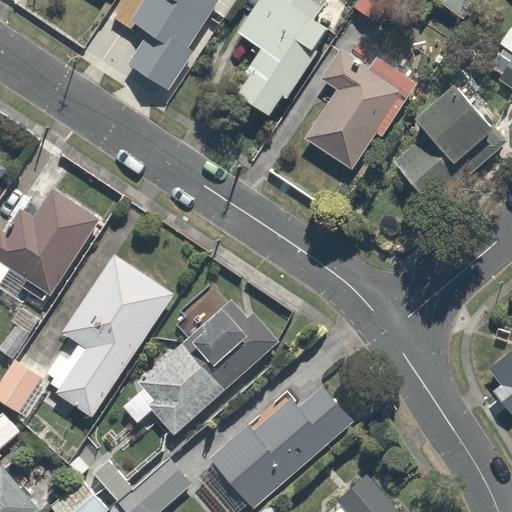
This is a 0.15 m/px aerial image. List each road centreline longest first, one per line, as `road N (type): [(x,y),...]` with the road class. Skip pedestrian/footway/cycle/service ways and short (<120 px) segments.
road 1 (residential): [(0,49),(329,270),(388,332)]
road 2 (residential): [(388,332),(487,511)]
road 3 (residential): [(511,230),(388,332)]
